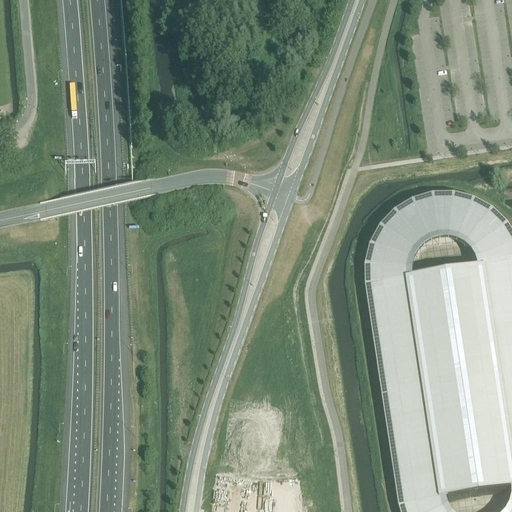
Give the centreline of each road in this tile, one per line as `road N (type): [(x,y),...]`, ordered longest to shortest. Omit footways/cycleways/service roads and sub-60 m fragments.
road 1 (motorway): [(70,0),(85,270),(76,511)]
road 2 (motorway): [(108,511),(111,260),(97,0)]
road 3 (track): [(395,511),(361,256),(383,218),(424,193),(454,192),(511,218)]
road 4 (tertiary): [(274,191),(182,511)]
road 5 (tertiary): [(196,511),(214,411),(291,197)]
road 6 (tertiary): [(0,220),(200,178),(274,191)]
road 7 (tertiary): [(291,197),(362,0)]
road 8 (tertiary): [(352,0),(274,191)]
road 9 (unclassified): [(0,140),(31,107),(24,0)]
